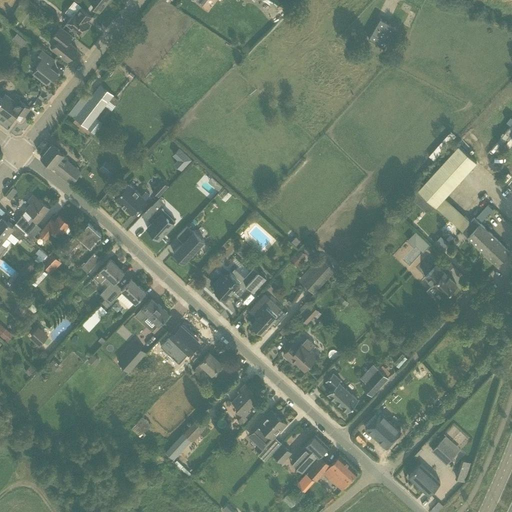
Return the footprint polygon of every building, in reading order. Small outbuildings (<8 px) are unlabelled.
[(73,1),(65,12),(71,17),(66,23),(81,34),(88,25),(90,24),(90,23),(90,22),(88,21),(92,16),(80,7),(81,6),(74,0),(73,1)] [(89,0),(94,4),(93,6),(99,12),(108,0),(89,0)] [(368,38),(384,47),(395,27),(380,18),(368,38)] [(52,48),(67,61),(77,48),(68,41),(72,35),(61,26),(51,38),(57,42),(52,48)] [(54,77),(59,72),(50,65),(55,59),(42,48),(35,57),(39,60),(36,63),(38,65),(33,72),(47,83),(52,76),(54,77)] [(84,93),(68,112),(70,113),(75,118),(91,130),(94,132),(101,123),(95,118),(106,104),(109,100),(113,103),(115,104),(118,99),(100,85),(90,98),(84,93)] [(24,115),(26,113),(30,107),(20,100),(17,103),(5,93),(0,99),(0,112),(12,121),(19,112),(24,115)] [(511,116),(510,115),(493,134),(502,141),(511,130),(511,116)] [(511,131),(503,142),(507,145),(511,139),(511,131)] [(51,143),(40,156),(53,166),(72,182),(80,173),(70,165),(71,164),(66,159),(68,157),(51,143)] [(458,144),(417,189),(437,207),(440,210),(443,213),(446,215),(455,224),(446,233),(440,228),(437,231),(440,234),(450,242),(470,221),(444,197),(476,161),(458,144)] [(172,154),(177,159),(173,163),(181,170),(192,158),(179,146),(172,154)] [(108,162),(102,170),(110,177),(116,169),(108,162)] [(163,179),(152,190),(158,195),(168,184),(163,179)] [(128,182),(114,197),(132,213),(150,195),(145,190),(141,195),(128,182)] [(16,221),(28,233),(30,231),(37,224),(36,223),(40,219),(39,218),(48,206),(34,194),(28,201),(31,203),(27,208),(34,213),(28,220),(22,214),(16,221)] [(155,202),(143,214),(152,222),(147,227),(159,238),(175,220),(161,207),(155,202)] [(55,220),(52,218),(39,233),(46,238),(53,229),(60,234),(69,222),(59,214),(55,220)] [(2,217),(0,219),(0,232),(6,237),(11,231),(19,238),(20,238),(29,246),(33,241),(34,241),(27,234),(28,233),(16,221),(14,224),(13,226),(2,217)] [(194,218),(190,223),(193,226),(198,221),(194,218)] [(480,222),(479,221),(479,222),(475,218),(462,231),(467,235),(467,236),(497,265),(510,251),(480,222)] [(62,248),(61,248),(68,254),(82,239),(90,246),(91,246),(101,234),(88,222),(77,234),(75,233),(72,236),(62,248)] [(37,224),(30,231),(34,235),(41,227),(37,224)] [(177,236),(183,242),(193,231),(187,225),(177,236)] [(193,231),(183,242),(174,252),(184,262),(205,240),(194,230),(193,231)] [(296,245),(301,240),(296,236),(291,241),(296,245)] [(305,254),(300,250),(296,254),(301,259),(305,254)] [(94,253),(81,266),(87,271),(87,272),(100,258),(94,252),(94,253)] [(52,253),(42,264),(51,273),(61,262),(52,253)] [(296,266),(302,260),(298,257),(295,254),(290,260),(296,266)] [(38,255),(35,259),(39,263),(43,259),(38,255)] [(454,265),(445,257),(441,261),(450,270),(454,265)] [(103,281),(108,285),(100,293),(105,298),(118,284),(114,281),(124,271),(110,258),(94,276),(101,283),(103,281)] [(322,258),(302,281),(314,292),(335,270),(322,258)] [(29,261),(20,270),(27,276),(35,267),(29,261)] [(444,296),(456,284),(436,264),(425,276),(444,296)] [(216,288),(214,289),(224,299),(232,291),(238,296),(247,286),(253,291),(266,278),(254,266),(244,276),(235,267),(226,277),(223,273),(212,284),(216,288)] [(18,274),(13,280),(20,285),(25,279),(18,274)] [(118,284),(105,298),(111,303),(111,304),(117,297),(128,307),(135,300),(135,301),(145,291),(132,278),(122,288),(118,284)] [(265,293),(249,310),(257,317),(251,324),(260,332),(261,331),(263,333),(268,328),(266,326),(270,322),(274,325),(280,319),(276,315),(266,306),(268,304),(266,302),(270,297),(265,293)] [(142,307),(135,314),(136,315),(141,320),(148,313),(154,318),(159,323),(169,313),(163,308),(151,296),(142,307)] [(348,302),(342,296),(336,301),(343,308),(348,302)] [(34,312),(38,308),(32,303),(28,308),(34,312)] [(100,303),(82,322),(89,329),(107,310),(100,303)] [(301,315),(300,316),(307,323),(314,315),(317,312),(310,305),(301,315)] [(0,322),(0,334),(7,341),(8,341),(14,334),(6,327),(0,322)] [(161,323),(152,331),(158,338),(167,330),(161,323)] [(180,323),(160,345),(179,362),(199,341),(180,323)] [(39,346),(48,335),(38,326),(28,337),(39,346)] [(293,358),(304,369),(317,356),(311,350),(315,345),(307,337),(298,348),(293,343),(283,353),(291,360),(293,358)] [(139,359),(140,358),(146,351),(135,341),(117,361),(129,371),(139,359)] [(148,368),(162,354),(155,346),(140,360),(148,368)] [(222,362),(210,351),(200,361),(200,362),(194,369),(200,374),(206,367),(212,373),(222,362)] [(93,353),(88,359),(95,366),(100,360),(93,353)] [(48,364),(54,369),(59,364),(53,358),(48,364)] [(30,365),(25,370),(30,375),(35,369),(30,365)] [(377,389),(388,376),(379,368),(367,380),(377,389)] [(327,393),(347,411),(358,399),(338,382),(340,379),(332,372),(325,380),(333,387),(327,393)] [(258,395),(245,383),(238,390),(240,392),(231,401),(238,407),(236,409),(242,415),(237,420),(242,425),(248,418),(245,416),(249,411),(247,409),(258,398),(256,397),(258,395)] [(271,408),(257,424),(259,425),(265,431),(260,436),(259,437),(267,444),(263,448),(258,454),(265,460),(281,442),(275,436),(287,422),(281,417),(282,416),(278,413),(277,414),(271,408)] [(380,411),(365,428),(374,435),(373,435),(377,439),(378,439),(386,446),(401,430),(380,411)] [(142,415),(135,423),(144,431),(151,424),(142,415)] [(198,415),(165,451),(173,459),(191,440),(206,423),(198,415)] [(294,456),(290,460),(302,472),(306,467),(317,456),(318,457),(328,446),(315,433),(294,456)] [(225,436),(221,441),(227,446),(232,440),(229,437),(227,435),(225,436)] [(441,439),(432,449),(447,463),(456,453),(441,439)] [(282,443),(272,453),(282,462),(291,452),(282,443)] [(323,471),(342,489),(357,472),(339,455),(329,465),(320,457),(308,471),(316,478),(323,471)] [(428,494),(440,481),(420,463),(408,476),(428,494)] [(459,471),(456,478),(464,481),(467,473),(459,471)] [(436,511),(443,505),(442,505),(438,501),(430,510),(432,511),(436,511)] [(224,511),(231,505),(228,502),(222,509),(224,511)]
